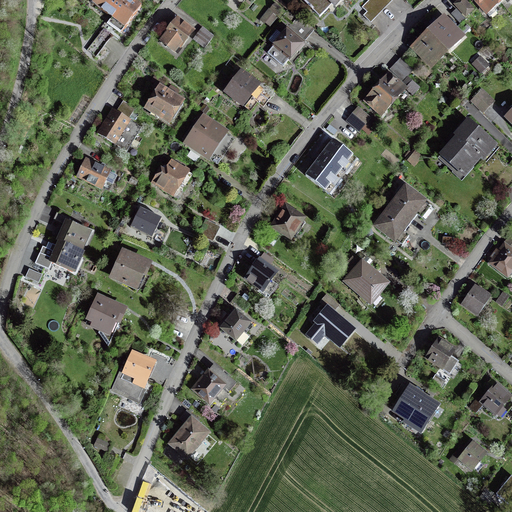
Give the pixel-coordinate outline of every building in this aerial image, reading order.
[(94,0),(92,3),(108,15),(119,0),(94,0)] [(132,0),(125,0),(108,23),(121,33),(142,7),(132,0)] [(302,0),(319,17),(329,8),(328,0),(339,0),(341,2),(344,0),(302,0)] [(371,23),(392,0),(369,0),(363,8),(367,12),(364,16),(371,23)] [(464,0),(458,0),(454,4),(466,16),(473,9),(464,0)] [(501,2),(498,0),(476,0),(487,13),(501,2)] [(275,5),(271,9),(276,14),(280,10),(275,5)] [(456,9),(451,14),(461,24),(466,19),(456,9)] [(269,26),(275,18),(272,15),(265,22),(269,26)] [(192,30),(178,19),(161,41),(175,52),(192,30)] [(430,34),(445,50),(452,44),(450,43),(458,36),(443,21),(433,31),(430,34)] [(202,28),(198,34),(209,43),(213,37),(202,28)] [(302,43),(287,30),(283,35),(276,30),(268,40),(274,45),(267,53),(283,66),(297,50),(299,51),(303,47),(301,46),(302,43)] [(445,50),(430,34),(427,37),(416,47),(430,62),(438,55),(439,56),(445,50)] [(482,59),(475,66),(481,73),(488,66),(482,59)] [(413,71),(402,60),(391,71),(402,81),(407,76),(407,77),(413,71)] [(272,96),(241,73),(226,93),(245,107),(252,98),(264,107),(272,96)] [(377,87),(394,102),(406,89),(405,88),(389,74),(382,82),(377,87)] [(164,83),(154,77),(151,81),(162,88),(164,83)] [(420,88),(412,81),(405,88),(406,89),(413,95),(420,88)] [(394,102),(377,87),(372,93),(365,100),(382,115),(394,102)] [(161,89),(148,108),(153,111),(151,114),(158,119),(160,116),(169,122),(181,102),(161,89)] [(494,102),(482,90),(472,101),(483,112),(494,102)] [(451,94),(445,99),(448,103),(454,97),(451,94)] [(113,110),(98,133),(126,152),(142,128),(128,119),(135,109),(123,101),(116,112),(113,110)] [(353,115),(365,124),(370,118),(358,109),(353,115)] [(365,124),(353,115),(348,121),(359,131),(365,124)] [(23,120),(17,133),(24,136),(30,123),(23,120)] [(457,136),(478,156),(483,160),(496,146),(468,120),(455,135),(457,136)] [(232,140),(205,121),(190,142),(217,161),(232,140)] [(478,156),(457,136),(440,155),(461,174),(478,156)] [(353,155),(333,140),(306,176),(326,191),(329,194),(339,182),(341,179),(337,176),(341,170),(345,174),(347,171),(356,159),(353,156),(353,155)] [(111,171),(86,158),(76,177),(102,190),(106,182),(112,185),(117,176),(110,173),(111,171)] [(511,160),(494,181),(505,191),(511,182),(511,160)] [(189,172),(171,161),(165,171),(162,169),(155,179),(159,181),(156,185),(173,196),(189,172)] [(390,208),(411,224),(417,215),(422,218),(431,207),(405,187),(390,208)] [(286,206),(273,226),(291,238),(292,236),(295,238),(305,223),(302,220),(303,218),(286,206)] [(411,224),(390,208),(376,225),(402,245),(409,236),(404,232),(411,224)] [(161,219),(144,211),(142,216),(138,214),(132,226),(135,227),(135,229),(152,237),(161,219)] [(59,242),(80,251),(89,230),(68,221),(70,218),(57,213),(54,219),(66,225),(66,227),(64,226),(61,227),(59,234),(60,234),(57,241),(59,242)] [(206,219),(202,227),(215,233),(219,226),(206,219)] [(212,241),(215,233),(202,227),(198,234),(212,241)] [(504,246),(491,263),(507,276),(511,269),(511,242),(507,239),(503,245),(504,246)] [(80,251),(59,242),(57,246),(52,244),(50,249),(43,246),(35,263),(49,269),(52,263),(73,272),(82,252),(80,251)] [(150,264),(122,252),(112,276),(137,287),(143,273),(146,274),(150,264)] [(360,265),(352,257),(341,271),(349,278),(346,282),(370,303),(387,284),(362,263),(360,265)] [(259,260),(245,278),(270,296),(273,292),(266,287),(277,273),(259,260)] [(30,269),(26,277),(39,283),(42,275),(30,269)] [(491,296),(477,287),(465,305),(479,314),(491,296)] [(503,293),(497,301),(502,305),(508,297),(503,293)] [(237,295),(231,303),(243,312),(249,305),(237,295)] [(338,306),(326,296),(321,302),(333,312),(338,306)] [(125,310),(98,297),(89,318),(95,321),(93,326),(101,329),(99,333),(109,346),(116,330),(115,330),(119,320),(120,321),(125,310)] [(159,314),(173,320),(179,307),(165,301),(159,314)] [(318,323),(308,335),(317,342),(326,330),(332,335),(331,339),(340,346),(353,330),(341,319),(339,321),(325,310),(315,321),(318,323)] [(236,311),(222,328),(236,340),(244,331),(246,333),(253,325),(236,311)] [(154,328),(167,334),(173,320),(159,314),(154,328)] [(439,339),(426,358),(449,373),(457,362),(450,357),(455,349),(439,339)] [(154,363),(133,353),(126,369),(122,367),(112,390),(137,401),(154,363)] [(214,365),(194,389),(209,403),(224,386),(230,391),(236,384),(214,365)] [(446,382),(435,375),(431,381),(442,388),(446,382)] [(155,384),(149,381),(143,395),(149,398),(155,384)] [(496,384),(481,402),(496,414),(500,417),(505,410),(502,407),(511,397),(496,384)] [(437,405),(410,388),(396,411),(407,418),(405,420),(421,430),(437,405)] [(199,421),(188,411),(181,419),(187,425),(172,444),(187,457),(207,433),(196,424),(199,421)] [(98,439),(94,445),(108,452),(112,445),(98,439)] [(473,442),(460,458),(473,469),(486,454),(473,442)] [(511,476),(496,494),(511,507),(511,476)]
